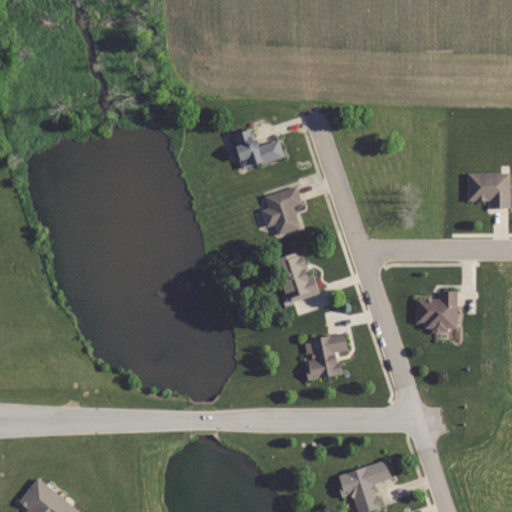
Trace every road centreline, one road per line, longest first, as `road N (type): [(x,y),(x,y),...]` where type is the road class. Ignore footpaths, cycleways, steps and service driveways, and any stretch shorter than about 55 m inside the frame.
road 1 (residential): [(57,418),(511,417)]
road 2 (residential): [(316,122),(448,511)]
road 3 (residential): [(360,251),(511,249)]
